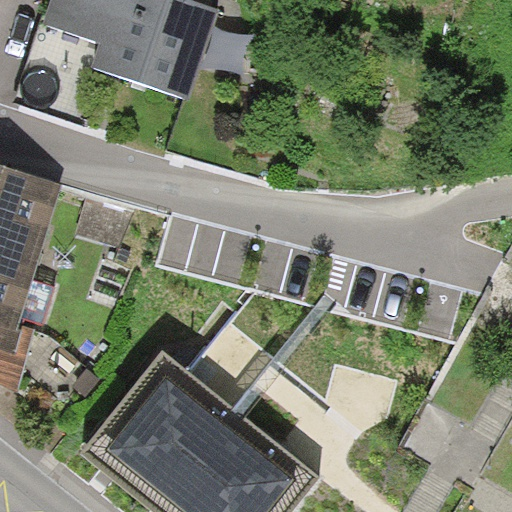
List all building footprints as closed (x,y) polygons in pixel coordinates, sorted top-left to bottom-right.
[(221,13),(183,0),(53,0),(43,30),(101,49),(94,72),(190,104),(221,13)] [(254,72),(258,37),(228,34),(224,69),(254,72)] [(64,191),(0,169),(0,380),(7,383),(19,387),(36,335),(17,328),(64,191)] [(89,194),(76,234),(120,248),(133,208),(89,194)] [(342,418),(402,343),(329,285),(314,303),(273,270),(188,376),(164,357),(83,459),(149,511),(205,511),(265,437),(229,408),(269,359),(342,418)]
